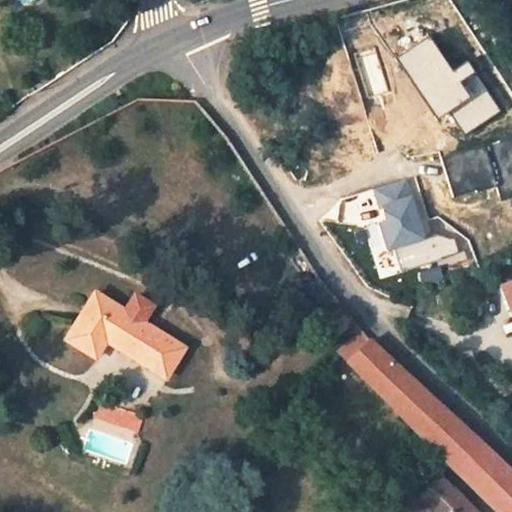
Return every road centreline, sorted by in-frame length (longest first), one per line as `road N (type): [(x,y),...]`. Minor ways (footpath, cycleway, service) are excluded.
road 1 (unclassified): [(175,34),(315,256),(511,445)]
road 2 (tertiary): [(0,144),(171,36)]
